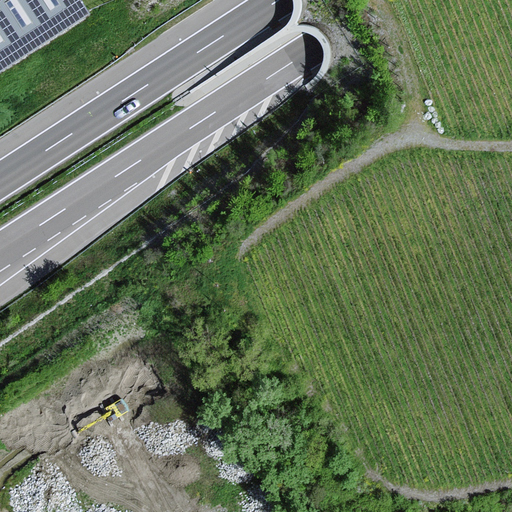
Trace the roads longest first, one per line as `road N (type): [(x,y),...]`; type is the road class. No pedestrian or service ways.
road 1 (motorway): [(0,252),(387,0)]
road 2 (motorway): [(281,0),(0,181)]
